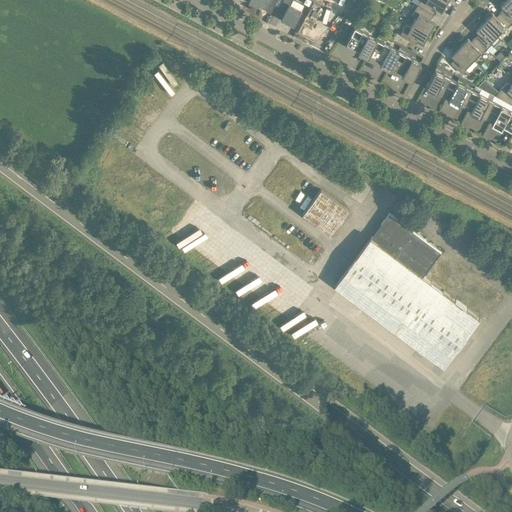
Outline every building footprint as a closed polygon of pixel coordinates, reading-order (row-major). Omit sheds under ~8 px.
[(249,0),(248,2),(257,7),(258,4),(264,7),(263,9),(270,13),(276,0),(249,0)] [(288,4),(280,19),(294,26),(302,11),(289,5),(291,0),(283,0),(283,1),(288,4)] [(420,0),(418,5),(433,14),(436,9),(438,10),(439,8),(443,11),(444,10),(442,9),(446,2),(443,0),(420,0)] [(500,12),(511,24),(511,22),(511,0),(504,0),(503,1),(504,2),(501,5),(504,8),(500,12)] [(301,29),(311,34),(323,6),(313,2),(301,29)] [(412,22),(429,32),(433,24),(435,25),(431,22),(432,20),(430,19),(433,14),(418,5),(411,15),(415,18),(412,22)] [(484,21),(497,35),(501,31),(501,30),(505,26),(507,28),(511,24),(500,12),(495,17),(492,14),(489,17),(488,16),(484,21)] [(475,37),(486,49),(490,44),(493,47),(501,38),(497,35),(484,21),(479,26),(475,30),(476,30),(479,33),(475,37)] [(429,32),(412,22),(410,27),(406,25),(400,35),(415,44),(418,39),(420,40),(422,38),(426,41),(426,40),(424,39),(429,32)] [(368,54),(377,38),(354,26),(346,42),(353,46),(353,47),(355,49),(356,48),(358,49),(357,51),(367,56),(368,54)] [(459,46),(472,60),(476,56),(477,56),(476,56),(480,52),(482,53),(486,49),(475,37),(471,42),(468,39),(464,42),(464,41),(459,46)] [(377,38),(368,54),(375,58),(375,59),(377,60),(378,59),(380,60),(379,62),(389,67),(390,66),(398,50),(377,38)] [(472,60),(459,46),(454,51),(455,52),(451,55),(454,58),(450,63),(462,74),(466,70),(464,68),(468,64),(469,64),(468,64),(472,60)] [(398,50),(390,66),(397,69),(396,71),(399,72),(400,71),(402,72),(401,74),(411,79),(420,62),(398,50)] [(500,60),(504,56),(500,51),(495,56),(500,60)] [(448,96),(456,81),(434,69),(426,85),(425,87),(435,92),(436,90),(438,91),(438,93),(440,94),(441,93),(448,96)] [(480,85),(494,96),(499,90),(485,79),(480,85)] [(470,108),(478,92),(456,81),(448,96),(447,98),(457,104),(458,101),(460,103),(459,104),(462,106),(463,104),(470,108)] [(511,82),(510,85),(506,82),(495,96),(511,104),(511,103),(511,82)] [(500,104),(478,92),(470,108),(469,110),(479,116),(480,113),(482,115),(481,116),(484,117),(484,116),(492,120),(500,104)] [(511,110),(500,104),(492,120),(491,122),(500,127),(501,125),(504,126),(503,128),(506,129),(506,128),(511,130),(511,110)] [(320,190),(302,214),(329,234),(347,209),(320,190)] [(389,213),(336,286),(444,366),(480,318),(424,276),(442,252),(389,213)]
